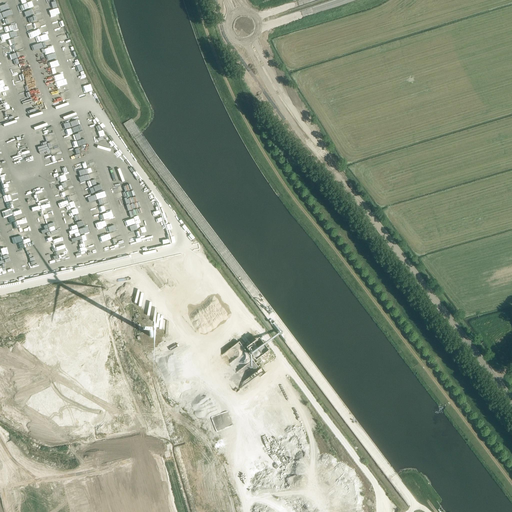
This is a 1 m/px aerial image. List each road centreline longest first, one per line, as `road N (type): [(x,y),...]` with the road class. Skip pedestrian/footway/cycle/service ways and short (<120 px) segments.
road 1 (secondary): [(511,401),(317,149)]
road 2 (unknown): [(134,256),(212,373),(226,409),(224,434)]
road 3 (unclassified): [(0,287),(153,252)]
road 4 (secondary): [(245,42),(317,149)]
road 5 (secondary): [(317,149),(254,37)]
